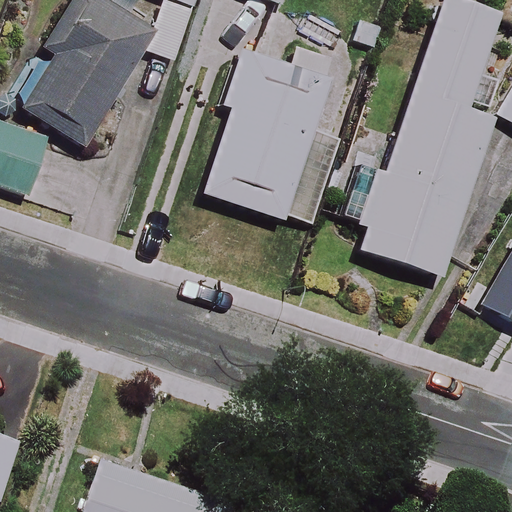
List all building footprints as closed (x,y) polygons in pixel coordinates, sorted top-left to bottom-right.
[(78,150),(134,49),(168,67),(186,16),(158,5),(151,16),(129,3),(130,0),(56,0),(30,46),(50,57),(17,117),(78,150)] [(163,0),(187,8),(190,0),(163,0)] [(378,176),(361,170),(340,231),(358,237),(352,255),(430,282),(484,123),(457,114),(473,68),(421,51),(378,176)] [(321,83),(231,53),(213,110),(222,113),(194,198),(274,224),(321,83)] [(511,79),(489,118),(511,132),(511,79)] [(42,146),(0,129),(0,192),(20,200),(42,146)] [(0,503),(21,449),(0,440),(0,503)] [(219,511),(100,472),(87,511),(219,511)]
